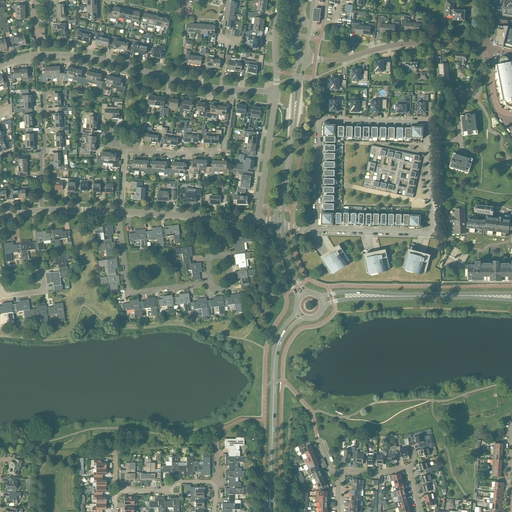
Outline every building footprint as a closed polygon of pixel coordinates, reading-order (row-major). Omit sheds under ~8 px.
[(511,17),(511,0),(503,0),(504,6),(502,6),(502,16),(511,17)] [(449,1),(447,1),(446,16),(453,17),(453,21),(465,21),(465,11),(454,10),(454,2),(449,1)] [(59,5),(56,5),(56,12),(64,11),(67,11),(67,2),(65,2),(59,2),(59,5)] [(254,7),(253,13),(261,14),(262,11),(265,11),(266,4),(258,3),(257,7),(254,7)] [(111,11),(109,19),(116,20),(116,21),(115,24),(114,24),(113,26),(113,27),(117,27),(118,22),(118,20),(119,18),(120,9),(118,8),(118,7),(115,6),(114,8),(113,12),(111,11)] [(120,9),(119,18),(124,19),(123,24),(123,26),(125,26),(125,24),(126,19),(125,19),(127,10),(124,10),(124,9),(121,8),(120,9)] [(131,20),(133,12),(127,10),(125,19),(126,19),(131,20)] [(64,11),(56,12),(57,18),(60,18),(60,21),(66,21),(66,17),(65,17),(64,11)] [(136,12),(133,12),(131,20),(130,28),(132,28),(133,24),(133,25),(134,22),(137,23),(140,12),(136,11),(136,12)] [(253,24),(263,26),(264,20),(260,19),(261,14),(253,13),(249,12),(248,17),(254,18),(253,24)] [(88,13),(87,13),(80,13),(80,15),(84,15),(85,16),(88,16),(88,20),(91,20),(91,21),(94,21),(94,20),(97,19),(97,13),(88,13)] [(147,28),(150,15),(144,14),(142,23),(146,24),(145,25),(146,26),(145,31),(147,31),(148,28),(147,28)] [(153,29),(155,29),(156,26),(154,25),(156,16),(150,15),(147,28),(148,28),(153,29)] [(156,26),(161,27),(162,18),(156,16),(154,25),(156,26)] [(378,20),(377,28),(381,28),(381,31),(380,32),(387,33),(388,25),(384,25),(384,21),(385,17),(378,17),(378,20)] [(500,18),(500,20),(500,23),(501,24),(508,25),(511,25),(511,21),(508,20),(509,18),(502,17),(501,17),(501,18),(500,18)] [(169,19),(162,18),(161,27),(169,28),(170,23),(168,23),(169,19)] [(403,18),(402,26),(405,27),(405,29),(405,31),(412,32),(413,23),(409,23),(409,19),(403,18)] [(68,20),(66,21),(60,21),(60,24),(57,24),(57,27),(56,28),(56,30),(57,30),(57,31),(65,30),(69,30),(68,20)] [(226,29),(229,29),(232,30),(233,30),(233,28),(232,27),(232,24),(235,25),(236,22),(233,21),(233,22),(224,20),(223,27),(226,27),(226,29)] [(413,23),(412,32),(419,32),(419,31),(419,28),(423,28),(424,21),(417,20),(417,24),(413,23)] [(364,27),(360,26),(360,22),(353,21),(352,30),(356,31),(356,34),(363,34),(364,27)] [(388,25),(387,33),(394,34),(395,32),(395,30),(398,30),(399,22),(392,21),(392,26),(388,25)] [(364,27),(363,34),(370,35),(370,34),(370,31),(374,32),(375,24),(368,23),(367,27),(364,27)] [(186,28),(185,33),(188,33),(190,33),(190,38),(194,38),(194,34),(195,24),(188,24),(188,28),(186,28)] [(248,34),(248,35),(258,36),(259,33),(259,32),(262,32),(263,26),(253,24),(253,30),(249,30),(248,34)] [(214,26),(208,25),(207,35),(207,42),(209,42),(209,37),(215,38),(216,30),(214,30),(214,26)] [(509,27),(499,26),(498,29),(496,29),(495,37),(495,43),(494,43),(494,46),(497,46),(502,47),(504,48),(505,45),(508,29),(509,27)] [(82,41),(85,30),(76,28),(74,36),(77,37),(76,40),(82,41)] [(65,30),(57,31),(57,37),(61,37),(61,40),(67,40),(67,37),(66,37),(65,30)] [(92,41),(94,32),(85,30),(82,41),(89,43),(90,40),(92,41)] [(17,37),(19,46),(26,45),(24,37),(25,36),(24,34),(23,32),(17,34),(17,37)] [(94,32),(92,41),(96,41),(95,44),(101,46),(103,38),(104,33),(100,33),(100,34),(94,32)] [(241,38),(241,41),(244,41),(245,38),(248,38),(247,41),(250,41),(249,43),(253,43),(252,48),(257,48),(257,49),(259,49),(261,40),(260,39),(260,36),(258,36),(248,35),(248,34),(245,34),(242,33),(241,38)] [(103,38),(101,46),(107,47),(108,44),(111,45),(113,36),(107,35),(106,39),(103,38)] [(114,48),(120,50),(122,42),(118,41),(119,38),(113,36),(111,45),(114,45),(114,48)] [(13,48),(19,46),(17,37),(11,39),(13,48)] [(122,42),(120,50),(126,51),(127,48),(130,49),(132,40),(126,39),(125,43),(122,42)] [(138,41),(132,40),(130,49),(133,49),(132,52),(139,54),(140,46),(137,46),(138,41)] [(140,46),(139,54),(145,55),(146,52),(149,53),(150,47),(151,45),(141,42),(140,46)] [(165,47),(158,46),(157,50),(151,49),(150,55),(152,55),(152,57),(159,58),(161,52),(164,53),(165,47)] [(195,57),(194,65),(200,66),(201,61),(201,59),(204,60),(204,58),(206,49),(205,49),(206,47),(204,46),(204,49),(201,48),(200,53),(200,57),(195,57)] [(204,58),(204,60),(207,60),(206,62),(206,67),(212,68),(214,59),(209,59),(209,54),(208,54),(208,50),(206,49),(204,58)] [(186,55),(185,57),(188,57),(188,60),(187,64),(194,65),(195,57),(190,56),(191,51),(186,51),(186,55)] [(456,53),(455,60),(457,60),(457,64),(460,64),(459,69),(458,69),(458,77),(466,77),(466,69),(464,69),(465,65),(466,65),(466,61),(467,54),(456,53)] [(214,59),(212,68),(219,69),(220,64),(220,62),(223,63),(224,55),(219,54),(218,60),(214,59)] [(227,55),(226,63),(228,63),(228,65),(227,70),(234,71),(235,62),(230,62),(231,56),(227,55)] [(495,76),(495,80),(495,84),(496,88),(496,92),(497,95),(498,99),(499,103),(501,106),(503,109),(507,111),(510,111),(511,110),(511,58),(509,57),(506,57),(505,56),(504,56),(503,57),(502,57),(501,57),(501,58),(500,58),(499,59),(499,60),(499,61),(499,62),(499,63),(499,65),(496,65),(497,67),(496,67),(496,72),(495,76)] [(235,62),(234,71),(241,72),(241,67),(242,65),(244,66),(245,61),(245,59),(241,59),(240,63),(235,62)] [(383,61),(374,60),(374,72),(390,72),(390,62),(386,62),(386,65),(383,65),(383,61)] [(254,62),(245,61),(244,66),(244,68),(247,69),(246,73),(253,74),(256,75),(257,70),(257,66),(254,65),(254,62)] [(418,63),(405,62),(405,63),(403,63),(402,68),(405,68),(405,69),(417,70),(417,68),(420,69),(420,63),(418,63)] [(437,73),(448,72),(448,69),(448,64),(447,64),(439,65),(439,68),(437,68),(437,73)] [(63,81),(62,73),(59,73),(59,67),(52,68),(53,78),(57,78),(57,81),(63,81)] [(45,68),(45,74),(40,74),(41,82),(48,81),(48,79),(53,78),(52,68),(45,68)] [(67,74),(62,73),(63,81),(67,82),(68,79),(73,80),(75,70),(68,68),(67,74)] [(352,69),(352,74),(351,75),(350,76),(351,78),(352,79),(351,80),(360,80),(367,81),(367,78),(367,71),(364,71),(364,74),(360,73),(360,69),(352,69)] [(14,78),(21,78),(20,70),(14,71),(14,73),(11,73),(11,84),(14,84),(14,78)] [(27,70),(20,70),(21,78),(21,81),(27,80),(27,79),(30,79),(30,73),(30,70),(27,70)] [(82,71),(75,70),(73,80),(77,81),(77,84),(82,85),(83,78),(81,77),(82,71)] [(92,84),(94,74),(87,72),(86,78),(83,78),(82,85),(87,86),(87,83),(92,84)] [(448,72),(437,73),(437,78),(440,78),(440,81),(448,80),(449,80),(449,75),(448,75),(448,72)] [(101,75),(94,74),(92,84),(97,85),(96,88),(101,89),(103,82),(100,81),(101,75)] [(107,88),(111,89),(114,78),(107,76),(105,82),(103,82),(101,89),(106,90),(107,88)] [(121,80),(114,78),(111,89),(116,90),(115,92),(121,93),(123,81),(121,81),(121,80)] [(339,79),(330,79),(330,90),(338,90),(338,85),(342,85),(342,87),(346,87),(346,80),(342,80),(342,83),(339,83),(339,79)] [(28,90),(20,90),(21,94),(22,93),(22,97),(22,100),(23,99),(23,103),(32,103),(31,96),(31,95),(29,95),(29,93),(28,90)] [(53,101),(64,101),(64,96),(67,96),(67,91),(57,91),(57,94),(53,94),(53,101)] [(428,94),(428,95),(427,95),(426,95),(425,95),(424,95),(423,95),(422,96),(423,96),(423,99),(423,103),(416,102),(416,113),(425,113),(425,111),(428,111),(428,94)] [(155,106),(156,97),(149,96),(148,103),(146,103),(145,106),(143,105),(142,113),(146,113),(146,111),(149,111),(150,105),(155,106)] [(395,104),(395,112),(406,113),(406,108),(410,108),(410,96),(404,98),(404,102),(401,103),(401,104),(395,104)] [(165,115),(165,109),(163,108),(164,98),(156,97),(155,106),(159,106),(159,108),(161,109),(160,116),(162,117),(162,118),(164,118),(165,115)] [(176,110),(179,111),(180,104),(178,104),(178,100),(170,99),(169,107),(176,108),(176,110)] [(386,99),(379,99),(379,100),(371,100),(371,112),(379,112),(379,108),(383,108),(383,109),(386,109),(386,99)] [(179,111),(179,113),(183,113),(183,111),(187,112),(187,110),(191,110),(192,102),(191,102),(192,101),(191,101),(189,100),(188,101),(188,102),(184,101),(184,104),(180,104),(179,111)] [(345,100),(338,100),(330,100),(329,111),(338,111),(338,107),(342,107),(342,108),(345,108),(345,100)] [(350,100),(350,112),(358,112),(359,108),(362,108),(366,108),(366,101),(362,101),(359,101),(350,100)] [(64,106),(64,101),(53,101),(54,108),(60,108),(60,111),(67,110),(67,111),(71,110),(71,108),(67,108),(67,106),(64,106)] [(198,103),(197,111),(200,112),(199,117),(206,118),(207,111),(204,111),(205,104),(202,104),(201,103),(199,102),(198,103)] [(24,107),(20,108),(20,113),(23,113),(29,112),(29,109),(32,109),(32,103),(23,103),(24,107)] [(105,118),(112,118),(112,108),(107,107),(107,104),(102,104),(102,111),(105,112),(105,118)] [(112,108),(112,118),(119,119),(119,112),(122,113),(123,105),(117,105),(117,108),(112,108)] [(207,111),(206,118),(210,119),(210,116),(217,117),(218,115),(219,106),(211,105),(210,111),(207,111)] [(246,106),(237,105),(236,113),(241,114),(241,118),(245,119),(246,106)] [(219,106),(218,115),(222,115),(221,116),(224,116),(225,116),(224,121),(228,121),(229,114),(226,113),(227,107),(219,106)] [(248,109),(247,117),(252,118),(253,116),(260,117),(259,119),(260,119),(261,108),(252,107),(252,110),(248,109)] [(68,115),(67,111),(67,110),(60,111),(60,114),(54,114),(54,121),(65,121),(65,116),(68,115)] [(23,116),(22,117),(22,122),(24,122),(32,122),(32,115),(29,115),(29,112),(23,113),(23,116)] [(86,124),(97,125),(98,118),(91,117),(92,113),(84,112),(84,119),(87,119),(86,124)] [(478,134),(476,114),(470,115),(468,115),(466,115),(461,116),(463,136),(468,135),(472,135),(478,134)] [(65,125),(65,121),(54,121),(55,128),(61,128),(61,131),(69,130),(68,125),(65,125)] [(33,129),(32,122),(24,122),(22,122),(22,129),(21,129),(21,132),(24,132),(30,132),(30,129),(33,129)] [(97,125),(86,124),(86,128),(83,128),(83,133),(90,134),(90,131),(96,132),(97,125)] [(150,142),(152,131),(147,131),(147,129),(146,128),(147,125),(144,124),(143,124),(141,134),(144,135),(143,141),(150,142)] [(187,126),(182,125),(181,129),(181,130),(182,130),(182,136),(184,136),(184,142),(191,143),(192,132),(187,132),(187,130),(187,126)] [(323,137),(325,137),(335,137),(336,125),(335,125),(324,125),(323,137)] [(336,125),(335,137),(335,138),(339,138),(339,137),(344,137),(344,127),(339,127),(339,125),(335,125),(336,125)] [(347,137),(352,137),(352,127),(348,127),(348,125),(344,125),(344,127),(344,137),(344,139),(347,139),(347,137)] [(352,137),(352,139),(356,139),(356,137),(360,138),(361,138),(361,128),(356,128),(356,125),(352,125),(352,127),(352,137)] [(152,131),(150,142),(158,143),(158,137),(161,137),(162,128),(163,127),(158,126),(157,132),(152,131)] [(361,126),(361,128),(361,138),(360,138),(360,139),(364,139),(364,138),(369,138),(369,128),(364,128),(364,126),(361,126)] [(378,128),(373,128),(373,126),(369,126),(369,128),(369,138),(369,139),(372,139),(373,138),(377,138),(378,128)] [(378,126),(378,128),(377,138),(377,139),(381,139),(381,138),(386,138),(386,128),(381,128),(381,126),(378,126)] [(386,126),(386,128),(386,138),(386,139),(389,140),(389,138),(394,138),(395,128),(394,128),(390,128),(390,126),(386,126)] [(394,126),(394,128),(395,128),(394,138),(394,140),(398,140),(398,138),(402,139),(403,139),(403,129),(398,128),(398,126),(394,126)] [(403,127),(403,129),(403,139),(402,139),(402,140),(406,140),(406,139),(411,139),(412,129),(406,129),(406,127),(403,127)] [(412,129),(411,139),(423,139),(424,127),(412,127),(412,129)] [(162,128),(161,137),(164,137),(163,144),(170,145),(172,134),(167,133),(167,129),(162,128)] [(181,140),(182,136),(182,130),(181,130),(181,129),(176,128),(175,135),(172,134),(170,145),(177,146),(178,139),(181,140)] [(202,131),(202,137),(204,137),(204,143),(211,143),(212,133),(207,132),(207,130),(202,129),(202,131)] [(55,141),(66,140),(66,135),(69,135),(69,130),(61,131),(61,133),(55,134),(55,141)] [(197,132),(192,132),(191,143),(198,143),(199,137),(202,137),(202,131),(197,130),(197,132)] [(212,133),(211,143),(218,144),(219,138),(221,138),(222,130),(217,130),(216,133),(212,133)] [(247,131),(244,130),(243,137),(246,137),(245,143),(248,144),(256,145),(257,138),(255,137),(256,132),(253,131),(247,130),(247,131)] [(30,135),(30,132),(24,132),(24,135),(25,135),(25,141),(35,141),(35,137),(33,137),(33,135),(30,135)] [(90,137),(90,134),(83,133),(82,138),(85,139),(85,144),(96,144),(96,138),(90,137)] [(335,142),(335,138),(335,137),(325,137),(325,142),(323,142),(323,146),(325,146),(335,146),(336,146),(337,142),(335,142)] [(66,140),(55,141),(56,148),(57,148),(62,148),(62,150),(66,150),(70,150),(69,145),(67,145),(66,140)] [(7,143),(0,145),(0,152),(7,150),(10,149),(9,146),(14,144),(14,141),(8,143),(7,143)] [(35,141),(25,141),(26,145),(23,145),(23,151),(31,151),(31,148),(34,148),(34,144),(35,144),(35,141)] [(96,144),(85,144),(84,148),(81,148),(81,153),(88,154),(89,151),(95,152),(96,144)] [(243,156),(250,157),(251,151),(255,152),(256,145),(248,144),(247,149),(244,149),(243,156)] [(334,154),(336,154),(336,151),(334,151),(335,146),(325,146),(325,151),(323,151),(323,154),(325,154),(334,154)] [(368,162),(367,166),(375,168),(376,163),(378,156),(377,156),(379,147),(378,147),(377,148),(375,148),(375,146),(372,146),(370,154),(374,155),(373,163),(368,162)] [(376,163),(375,168),(382,169),(383,165),(385,157),(387,149),(386,149),(385,149),(384,149),(384,150),(382,149),(383,148),(379,147),(377,156),(378,156),(382,157),(380,164),(376,163)] [(383,165),(382,169),(389,171),(390,167),(391,167),(392,159),(394,150),(393,150),(392,150),(392,151),(390,151),(390,149),(387,149),(385,157),(389,158),(387,166),(383,165)] [(53,161),(64,160),(64,155),(67,155),(66,150),(62,150),(59,151),(59,153),(53,154),(53,161)] [(390,167),(389,171),(397,173),(398,169),(400,160),(401,152),(400,152),(399,152),(399,153),(397,152),(397,151),(394,150),(392,159),(396,160),(395,167),(391,167),(390,167)] [(401,152),(400,160),(404,161),(405,157),(413,158),(412,163),(420,165),(421,162),(421,161),(420,161),(420,160),(420,159),(422,159),(422,156),(401,152)] [(103,163),(108,164),(109,153),(102,153),(101,159),(97,158),(96,165),(102,166),(103,163)] [(116,154),(109,153),(108,164),(112,165),(112,167),(118,168),(119,161),(119,159),(115,158),(116,154)] [(459,155),(454,153),(452,159),(452,158),(451,160),(451,162),(449,168),(468,174),(470,168),(471,164),(473,159),(459,155)] [(334,163),(336,163),(336,159),(334,159),(334,154),(325,154),(325,159),(323,159),(323,163),(325,163),(334,163)] [(235,164),(234,169),(236,169),(236,170),(240,170),(247,171),(247,170),(249,170),(249,169),(252,169),(252,168),(254,168),(254,163),(253,163),(253,161),(250,161),(251,159),(247,158),(248,156),(243,156),(240,155),(240,159),(244,160),(243,165),(235,164)] [(19,166),(26,166),(26,159),(23,160),(23,157),(17,157),(17,160),(18,160),(18,162),(15,162),(16,167),(19,167),(19,166)] [(64,165),(64,160),(53,161),(54,168),(60,167),(60,170),(67,171),(67,165),(64,165)] [(189,170),(188,179),(189,179),(189,180),(192,180),(192,178),(194,178),(194,174),(195,174),(198,175),(199,171),(199,161),(192,160),(192,167),(189,166),(189,170)] [(400,160),(398,169),(403,170),(403,169),(404,165),(411,166),(410,171),(419,173),(419,170),(419,169),(418,169),(418,168),(418,167),(420,167),(420,165),(412,163),(404,161),(400,160)] [(129,167),(129,173),(134,173),(134,171),(139,172),(140,161),(133,161),(132,161),(132,167),(129,167)] [(144,174),(149,174),(149,168),(147,168),(147,161),(140,161),(139,172),(144,172),(144,174)] [(204,174),(209,174),(209,167),(207,167),(207,161),(199,161),(199,171),(204,172),(204,174)] [(209,167),(209,174),(208,177),(213,177),(214,172),(219,172),(219,162),(212,161),(212,167),(209,167)] [(154,172),(159,173),(159,162),(152,162),(152,168),(149,168),(149,174),(154,174),(154,172)] [(159,162),(159,173),(164,173),(164,175),(169,175),(169,169),(166,169),(167,162),(159,162)] [(219,162),(219,172),(223,173),(223,175),(229,176),(229,168),(226,168),(226,162),(219,162)] [(169,169),(169,175),(174,175),(174,174),(179,174),(179,163),(172,163),(172,169),(169,169)] [(186,178),(188,179),(189,170),(186,170),(187,163),(179,163),(179,174),(184,174),(184,176),(186,176),(186,178)] [(334,171),(336,171),(336,168),(334,168),(334,163),(325,163),(325,167),(323,167),(323,171),(325,171),(334,171)] [(19,167),(18,167),(19,177),(26,176),(26,172),(27,172),(26,166),(19,166),(19,167)] [(363,187),(366,188),(367,187),(369,187),(369,188),(370,189),(372,180),(374,173),(375,168),(367,166),(366,171),(371,172),(369,179),(365,178),(363,187)] [(372,180),(370,189),(374,189),(374,188),(376,188),(376,189),(376,190),(377,190),(378,190),(379,182),(380,182),(381,174),(382,169),(375,168),(374,173),(378,174),(376,181),(372,180)] [(379,182),(378,190),(381,191),(381,190),(383,190),(383,191),(384,191),(384,192),(385,192),(387,183),(389,176),(388,176),(389,171),(382,169),(381,174),(385,175),(384,183),(380,182),(379,182)] [(397,173),(396,177),(401,178),(402,173),(409,175),(408,179),(417,181),(417,179),(417,178),(417,177),(416,177),(416,176),(416,175),(418,175),(419,173),(410,171),(403,169),(403,170),(398,169),(397,173)] [(241,181),(250,183),(251,176),(248,176),(249,171),(247,171),(240,170),(239,175),(242,175),(241,181)] [(334,176),(334,171),(325,171),(325,176),(323,176),(322,179),(324,179),(334,179),(334,180),(335,180),(336,176),(334,176)] [(387,183),(385,192),(389,193),(389,191),(391,192),(391,193),(392,193),(394,185),(396,177),(397,173),(389,171),(388,176),(389,176),(393,177),(391,184),(387,183)] [(396,177),(394,185),(399,186),(400,181),(408,183),(407,188),(415,189),(416,187),(416,186),(415,186),(415,185),(414,185),(415,183),(416,184),(417,181),(408,179),(401,178),(396,177)] [(68,188),(68,182),(68,179),(61,178),(59,180),(59,182),(55,181),(55,190),(62,191),(63,188),(68,188)] [(93,188),(93,183),(93,179),(89,179),(89,182),(88,182),(88,183),(80,183),(80,187),(80,191),(88,192),(88,187),(93,188)] [(322,188),(324,188),(334,188),(335,188),(335,184),(334,184),(334,180),(334,179),(324,179),(324,184),(322,184),(322,188)] [(68,182),(68,188),(67,191),(72,191),(72,193),(75,193),(75,191),(75,187),(80,187),(80,183),(80,181),(75,181),(74,180),(72,182),(68,182)] [(113,184),(106,184),(105,188),(106,188),(105,193),(113,193),(113,189),(118,189),(118,180),(113,180),(113,184)] [(93,188),(93,192),(100,192),(101,186),(103,186),(103,188),(105,188),(106,184),(106,182),(101,182),(93,181),(93,182),(93,183),(93,188)] [(250,183),(241,181),(240,188),(237,187),(237,192),(238,192),(245,193),(246,189),(249,189),(250,183)] [(141,183),(132,182),(133,188),(136,188),(135,195),(133,195),(133,200),(143,200),(143,193),(144,193),(144,188),(141,188),(141,183)] [(394,185),(392,193),(397,194),(398,189),(406,191),(405,196),(413,198),(414,195),(414,194),(413,194),(413,193),(412,193),(413,192),(414,192),(415,189),(407,188),(399,186),(394,185)] [(12,189),(9,190),(9,196),(12,196),(12,199),(14,199),(19,198),(18,190),(18,187),(14,187),(15,190),(12,191),(12,189)] [(22,190),(18,190),(19,198),(24,198),(25,198),(25,195),(28,195),(28,189),(28,187),(22,187),(22,190)] [(6,188),(0,188),(0,199),(6,199),(6,196),(9,196),(9,190),(6,190),(6,188)] [(334,196),(335,196),(335,193),(334,193),(334,188),(324,188),(324,193),(322,193),(322,196),(324,196),(334,196)] [(180,190),(180,199),(185,199),(185,202),(186,202),(186,203),(190,203),(191,203),(191,202),(191,203),(195,203),(196,198),(200,198),(201,190),(196,190),(180,190)] [(176,191),(172,191),(171,193),(168,193),(168,192),(157,192),(157,201),(168,202),(168,200),(171,200),(175,201),(176,191)] [(237,197),(238,192),(237,192),(228,191),(228,195),(233,195),(233,200),(237,200),(236,204),(247,205),(247,197),(237,197)] [(212,197),(211,194),(205,195),(205,201),(210,201),(210,204),(220,204),(220,201),(223,202),(227,202),(227,195),(218,195),(217,197),(212,197)] [(334,205),(335,205),(335,201),(334,201),(334,196),(324,196),(324,201),(322,201),(322,205),(324,205),(324,204),(334,205)] [(335,214),(335,210),(334,210),(334,205),(324,204),(324,205),(324,209),(321,209),(321,214),(322,214),(333,214),(335,214)] [(479,205),(479,206),(477,206),(476,206),(475,208),(475,207),(474,208),(475,208),(474,210),(476,212),(478,212),(478,214),(478,213),(481,214),(484,214),(487,214),(487,215),(487,218),(492,218),(493,218),(493,215),(494,215),(493,215),(493,213),(495,213),(496,210),(494,210),(494,208),(494,207),(491,207),(488,207),(488,206),(488,207),(485,206),(482,206),(479,205)] [(456,219),(465,219),(464,209),(455,210),(455,218),(456,218),(456,219)] [(321,225),(333,226),(333,214),(322,214),(321,225)] [(333,226),(337,226),(337,224),(341,224),(341,214),(335,214),(333,214),(333,226)] [(401,225),(401,227),(404,227),(405,225),(409,225),(409,215),(401,215),(401,225)] [(421,216),(409,215),(409,225),(409,227),(421,228),(421,216)] [(457,226),(465,226),(465,219),(456,219),(456,218),(455,218),(450,218),(451,226),(457,225),(457,226)] [(486,221),(485,231),(488,231),(488,235),(493,236),(493,232),(502,233),(501,237),(506,237),(507,234),(509,234),(509,230),(511,230),(511,224),(510,224),(510,223),(510,221),(511,220),(510,220),(503,219),(504,218),(500,218),(499,219),(493,218),(492,218),(487,218),(486,221)] [(483,231),(485,231),(486,221),(484,221),(468,219),(467,228),(470,229),(470,233),(475,233),(475,229),(482,230),(482,231),(483,231)] [(112,225),(94,228),(95,234),(104,233),(104,240),(103,240),(104,244),(112,242),(111,236),(111,234),(114,234),(112,225)] [(169,229),(162,230),(163,238),(167,238),(167,237),(174,236),(175,244),(181,243),(178,225),(170,226),(170,229),(169,229)] [(457,225),(451,226),(451,235),(466,234),(465,226),(457,226),(457,225)] [(511,226),(511,227),(511,238),(468,232),(467,239),(466,239),(465,244),(466,244),(466,249),(471,252),(479,253),(488,254),(489,248),(497,249),(499,249),(499,262),(497,262),(494,262),(480,262),(478,262),(475,262),(469,262),(469,266),(468,266),(468,269),(466,269),(466,277),(468,277),(468,280),(469,280),(469,281),(491,281),(491,282),(502,282),(502,281),(511,281),(511,226)] [(163,238),(162,230),(162,227),(152,228),(152,231),(145,232),(147,240),(150,240),(150,239),(157,238),(158,246),(164,246),(163,238)] [(53,230),(53,233),(55,241),(54,242),(56,253),(62,253),(60,240),(67,239),(68,243),(72,242),(70,231),(62,232),(62,229),(53,230)] [(135,233),(129,234),(130,243),(133,242),(133,241),(140,240),(141,249),(142,248),(142,250),(147,250),(147,248),(147,240),(145,232),(145,229),(137,230),(137,233),(135,233)] [(53,233),(45,234),(45,231),(36,233),(37,242),(38,242),(39,251),(45,250),(44,242),(51,241),(51,242),(54,242),(55,241),(53,233)] [(246,253),(245,250),(244,250),(243,243),(252,242),(251,236),(233,238),(234,248),(236,248),(237,254),(246,253)] [(38,242),(37,242),(29,243),(29,241),(20,242),(20,244),(21,244),(22,253),(23,260),(28,259),(27,251),(35,250),(35,251),(39,251),(38,242)] [(104,244),(97,244),(97,251),(106,250),(107,257),(105,257),(106,260),(114,259),(113,252),(113,251),(116,251),(115,242),(112,242),(104,244)] [(21,244),(20,244),(13,245),(13,243),(4,244),(6,262),(12,261),(11,253),(18,252),(18,253),(22,253),(21,244)] [(350,261),(339,245),(320,257),(330,273),(338,269),(339,269),(339,270),(340,270),(340,269),(341,269),(341,268),(341,267),(350,261)] [(191,264),(190,257),(193,257),(191,247),(173,249),(174,255),(182,254),(183,261),(179,262),(179,265),(182,265),(183,265),(191,264)] [(431,255),(409,249),(404,268),(412,270),(412,271),(413,271),(413,272),(414,272),(415,272),(416,272),(416,271),(426,274),(431,255)] [(390,268),(386,250),(364,255),(368,273),(376,271),(376,272),(377,272),(377,273),(378,273),(379,273),(380,272),(380,271),(380,270),(390,268)] [(253,252),(246,253),(237,254),(235,255),(236,265),(238,264),(239,271),(239,272),(248,270),(247,267),(246,267),(245,260),(254,259),(253,252)] [(59,272),(68,271),(68,268),(66,268),(65,261),(74,260),(73,254),(55,256),(56,266),(58,265),(59,272)] [(106,260),(99,261),(100,267),(105,267),(108,266),(109,273),(107,273),(108,277),(116,276),(116,269),(115,268),(118,267),(117,259),(114,259),(106,260)] [(201,263),(191,264),(183,265),(182,265),(184,275),(187,274),(187,271),(192,270),(193,277),(191,277),(192,281),(200,280),(199,272),(202,272),(201,263)] [(255,270),(248,270),(239,272),(239,271),(237,272),(238,281),(240,281),(241,288),(250,287),(249,283),(248,283),(247,277),(256,276),(255,270)] [(69,277),(68,271),(59,272),(50,274),(51,283),(54,283),(55,290),(63,289),(63,285),(61,285),(60,278),(69,277)] [(108,277),(101,278),(102,284),(110,283),(111,290),(110,290),(110,294),(118,293),(118,286),(117,284),(120,284),(119,275),(116,276),(108,277)] [(179,297),(172,298),(174,307),(177,306),(177,305),(184,304),(185,312),(191,311),(190,302),(189,293),(179,295),(179,297)] [(230,297),(223,298),(224,307),(228,306),(228,305),(235,304),(236,313),(242,312),(240,294),(230,295),(230,297)] [(174,307),(172,298),(172,296),(162,297),(163,299),(156,300),(157,309),(160,308),(160,307),(167,306),(168,314),(174,313),(174,307)] [(207,300),(206,300),(208,309),(209,316),(212,316),(211,309),(211,307),(218,306),(219,315),(225,314),(224,307),(223,298),(223,296),(213,297),(213,300),(207,300)] [(146,301),(139,302),(140,311),(144,310),(144,309),(150,308),(151,316),(158,315),(157,309),(156,300),(155,298),(146,299),(146,301)] [(206,300),(207,300),(206,298),(197,299),(197,302),(190,302),(191,311),(195,311),(194,309),(201,308),(202,317),(209,316),(208,309),(206,300)] [(19,304),(13,305),(14,314),(17,313),(17,312),(24,311),(25,319),(31,319),(30,310),(29,300),(20,302),(21,304),(19,304)] [(140,311),(139,302),(139,300),(129,301),(129,303),(122,304),(123,313),(127,312),(127,311),(134,310),(135,318),(141,318),(140,311)] [(4,306),(0,306),(0,315),(1,315),(1,314),(7,313),(8,321),(7,321),(7,324),(15,323),(14,321),(14,314),(13,305),(12,303),(4,304),(4,306)] [(47,308),(48,317),(51,316),(51,315),(58,314),(59,322),(65,321),(63,304),(55,305),(55,307),(54,307),(47,308)] [(30,310),(31,319),(34,318),(34,317),(42,316),(43,324),(49,324),(48,317),(47,308),(46,306),(38,307),(38,309),(37,309),(30,310)] [(420,447),(424,446),(431,444),(432,444),(431,439),(425,440),(424,435),(414,437),(416,443),(419,443),(420,447)] [(229,447),(229,456),(235,456),(240,456),(240,452),(238,450),(235,450),(235,445),(244,446),(244,438),(236,438),(236,439),(225,439),(225,447),(229,447)] [(421,450),(419,450),(421,457),(431,454),(429,449),(432,448),(435,447),(434,443),(432,444),(431,444),(424,446),(421,447),(421,450)] [(298,447),(294,449),(296,452),(300,450),(302,455),(306,453),(314,450),(313,447),(312,448),(311,445),(306,447),(304,445),(298,447)] [(399,456),(398,453),(396,447),(396,445),(391,446),(392,452),(388,453),(390,463),(397,462),(395,457),(399,456)] [(400,446),(396,447),(398,453),(398,455),(401,454),(402,459),(409,457),(406,447),(400,449),(400,446)] [(306,453),(308,458),(316,455),(314,452),(315,452),(314,450),(306,453)] [(352,451),(345,450),(344,457),(342,457),(342,462),(349,463),(349,459),(351,459),(354,460),(355,453),(352,453),(352,451)] [(355,453),(354,459),(357,459),(357,463),(363,464),(364,458),(367,458),(367,455),(367,453),(367,452),(364,451),(363,454),(358,453),(358,451),(355,450),(355,453)] [(367,458),(367,465),(374,465),(374,459),(377,459),(377,455),(377,452),(373,452),(371,453),(367,453),(367,455),(367,458)] [(377,455),(377,459),(377,465),(383,465),(383,459),(386,459),(386,452),(383,452),(383,455),(377,455)] [(308,458),(304,460),(307,465),(310,463),(319,460),(318,457),(317,458),(316,455),(308,458)] [(235,471),(241,471),(241,469),(240,468),(238,468),(238,463),(244,462),(244,456),(240,456),(235,456),(229,456),(225,456),(225,464),(229,464),(229,471),(235,471)] [(178,476),(178,472),(178,466),(178,457),(172,457),(172,462),(166,462),(166,466),(163,466),(163,472),(170,472),(170,476),(178,476)] [(178,472),(185,472),(185,476),(193,476),(193,472),(193,466),(193,462),(193,457),(187,457),(187,466),(178,466),(178,472)] [(198,462),(193,462),(193,466),(193,472),(202,472),(202,476),(210,476),(210,457),(204,457),(204,466),(198,466),(198,462)] [(22,461),(16,459),(15,463),(10,462),(9,467),(10,467),(9,473),(17,475),(19,467),(20,468),(22,461)] [(97,469),(107,469),(107,463),(102,463),(102,460),(94,460),(94,465),(97,465),(97,469)] [(320,462),(319,460),(310,463),(307,465),(309,469),(309,470),(318,466),(320,465),(319,462),(320,462)] [(426,472),(432,471),(432,467),(429,468),(428,462),(418,465),(419,471),(426,469),(426,472)] [(128,479),(131,479),(131,463),(126,463),(126,470),(120,470),(120,482),(126,482),(126,480),(127,480),(128,479)] [(141,482),(141,472),(135,472),(135,463),(131,463),(131,479),(133,479),(134,480),(135,480),(135,482),(141,482)] [(151,479),(150,463),(146,463),(146,472),(141,472),(141,482),(146,482),(146,480),(147,480),(148,479),(151,479)] [(155,463),(150,463),(151,479),(153,479),(154,480),(155,480),(155,482),(160,482),(160,473),(155,473),(155,463)] [(309,475),(321,470),(320,468),(319,468),(318,466),(309,470),(309,469),(307,470),(309,475)] [(107,469),(97,469),(97,472),(94,472),(94,477),(102,477),(102,475),(107,475),(107,469)] [(315,479),(323,475),(321,473),(322,472),(321,470),(309,475),(312,480),(315,479)] [(244,471),(241,471),(235,471),(229,471),(225,471),(225,479),(229,479),(229,486),(235,486),(235,487),(241,487),(241,484),(239,482),(235,482),(235,478),(244,478),(244,471)] [(432,471),(426,472),(427,475),(421,477),(422,483),(427,482),(432,481),(431,475),(433,474),(432,471)] [(393,475),(389,475),(391,482),(394,481),(402,479),(401,476),(402,476),(402,473),(393,475)] [(315,479),(317,484),(326,480),(325,478),(324,478),(323,475),(315,479)] [(102,480),(102,477),(94,477),(94,482),(96,482),(96,486),(106,486),(107,480),(102,480)] [(6,483),(6,489),(7,489),(7,491),(15,491),(15,489),(17,489),(17,486),(18,486),(18,478),(10,478),(10,483),(6,483)] [(327,482),(326,480),(317,484),(319,489),(320,490),(329,488),(328,485),(327,485),(326,483),(327,482)] [(428,485),(422,486),(423,493),(429,491),(435,490),(436,490),(434,484),(434,483),(436,483),(435,480),(433,480),(432,481),(427,482),(428,485)] [(393,487),(394,492),(405,489),(404,486),(405,486),(405,484),(395,486),(393,487)] [(94,495),(101,495),(101,492),(106,492),(106,486),(96,486),(96,490),(94,490),(94,495)] [(187,486),(187,490),(191,490),(191,492),(191,497),(195,497),(204,497),(204,493),(205,493),(205,487),(191,487),(191,486),(187,486)] [(235,503),(235,495),(244,495),(244,488),(225,488),(225,496),(228,496),(228,503),(235,503)] [(329,494),(329,488),(320,490),(320,491),(316,491),(316,497),(328,497),(328,494),(329,494)] [(424,496),(426,501),(435,499),(434,493),(435,493),(435,490),(429,491),(429,494),(424,496)] [(21,493),(9,493),(9,496),(6,496),(6,500),(6,504),(9,504),(9,503),(14,503),(14,504),(18,504),(18,500),(19,500),(20,499),(21,498),(21,493)] [(398,496),(394,497),(396,503),(407,500),(407,497),(408,497),(407,494),(398,497),(398,496)] [(96,504),(106,504),(106,498),(101,498),(101,495),(94,495),(94,500),(96,500),(96,504)] [(129,505),(129,507),(134,508),(137,508),(137,502),(134,502),(134,499),(134,497),(129,497),(128,498),(124,498),(124,504),(129,505)] [(204,497),(195,497),(191,497),(191,502),(196,502),(196,507),(204,507),(204,503),(205,503),(205,497),(204,497)] [(164,501),(165,501),(165,498),(157,498),(157,501),(149,501),(149,507),(158,508),(158,511),(164,511),(164,508),(164,501)] [(164,508),(173,508),(173,511),(179,511),(180,498),(172,498),(172,501),(165,501),(164,501),(164,508)] [(435,499),(426,501),(427,507),(432,506),(432,507),(436,507),(437,505),(435,499)] [(408,503),(407,500),(396,503),(395,503),(397,508),(398,508),(401,507),(410,505),(409,502),(408,503)] [(241,503),(235,503),(228,503),(222,503),(222,511),(225,511),(231,511),(232,510),(241,510),(241,503)]
